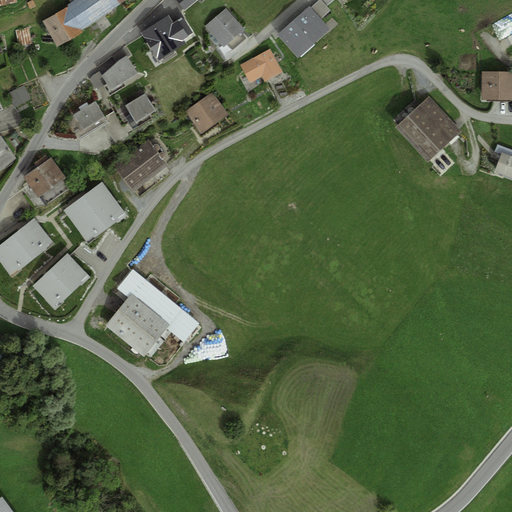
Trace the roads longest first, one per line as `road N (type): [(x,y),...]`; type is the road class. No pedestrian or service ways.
road 1 (residential): [(69,334),(170,182),(263,122),(401,61),(419,66),(466,110),(511,121)]
road 2 (tertiary): [(0,204),(83,72),(158,0)]
road 3 (tertiary): [(229,511),(148,392),(118,362),(69,334)]
